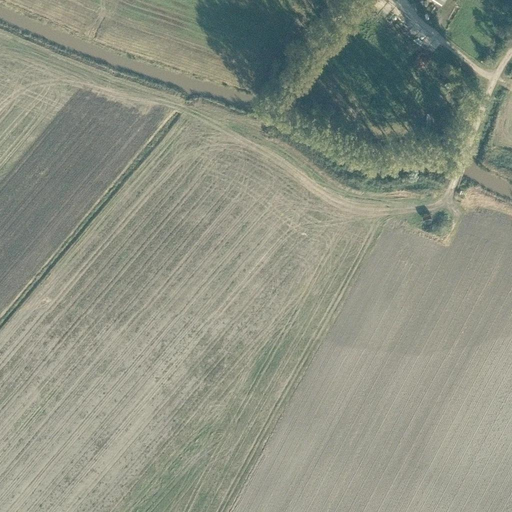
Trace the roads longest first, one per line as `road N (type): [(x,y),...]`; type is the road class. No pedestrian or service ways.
road 1 (track): [(511,54),(496,73),(449,201)]
road 2 (track): [(493,81),(388,0)]
